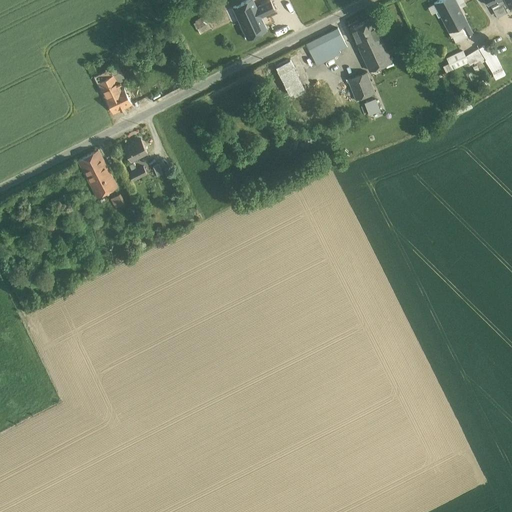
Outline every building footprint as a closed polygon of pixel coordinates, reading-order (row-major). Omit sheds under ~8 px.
[(252,0),(249,0),(233,7),(241,23),(259,15),(260,17),(275,10),(271,1),(256,8),(252,0)] [(455,0),(440,0),(434,3),(438,11),(435,12),(438,18),(441,16),(449,32),(461,26),(467,22),(455,0)] [(259,15),(241,23),(247,38),(266,30),(260,17),(259,15)] [(205,17),(196,22),(199,28),(208,23),(205,17)] [(372,18),(350,28),(360,49),(382,39),(372,18)] [(466,37),(461,26),(449,32),(455,43),(466,37)] [(338,28),(306,44),(317,65),(335,56),(334,53),(347,46),(338,28)] [(382,39),(360,49),(370,71),(392,61),(382,39)] [(460,44),(445,51),(448,58),(451,57),(463,51),(460,44)] [(463,51),(451,57),(456,67),(468,62),(463,51)] [(303,87),(290,59),(275,66),(288,94),(303,87)] [(94,64),(88,67),(93,77),(98,74),(94,64)] [(121,89),(111,68),(101,72),(105,78),(98,82),(113,111),(132,102),(124,87),(121,89)] [(367,71),(347,78),(355,99),(374,92),(367,71)] [(365,102),(369,114),(380,110),(376,98),(365,102)] [(141,139),(124,147),(131,161),(148,153),(141,139)] [(98,149),(78,160),(88,180),(94,177),(91,172),(106,164),(98,149)] [(118,186),(106,164),(91,172),(94,177),(88,180),(97,197),(118,186)] [(163,174),(159,164),(153,166),(157,176),(163,174)] [(143,166),(129,173),(133,181),(147,173),(143,166)] [(116,207),(124,203),(120,193),(111,198),(116,207)]
